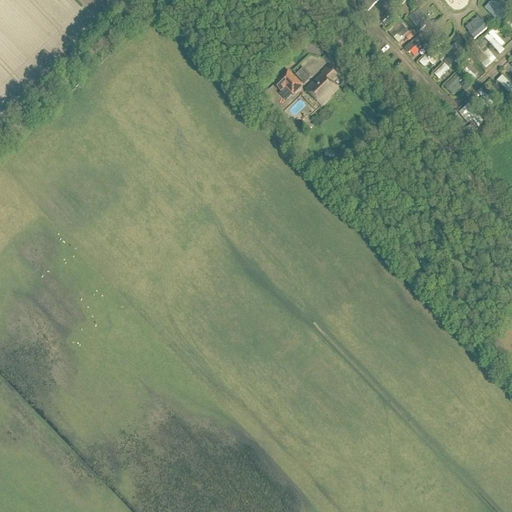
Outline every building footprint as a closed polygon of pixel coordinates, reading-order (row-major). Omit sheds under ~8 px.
[(427,36),(445,16),(432,3),(414,23),(427,36)] [(501,17),(507,11),(501,5),(496,11),(501,17)] [(382,6),(370,19),(380,29),(392,16),(382,6)] [(405,20),(411,15),(407,10),(401,15),(405,20)] [(501,30),(490,43),(499,52),(511,38),(501,30)] [(454,56),(460,48),(452,42),(446,51),(454,56)] [(431,49),(426,44),(421,48),(426,53),(431,49)] [(416,57),(421,51),(414,47),(410,53),(416,57)] [(306,92),(321,107),(338,90),(331,83),(338,77),(329,67),(322,74),(323,75),(306,92)] [(463,71),(472,81),(476,77),(468,67),(463,71)] [(277,83),(274,87),(281,94),(286,90),(293,97),(303,88),(289,72),(277,83)] [(460,87),(462,89),(465,92),(470,88),(464,82),(460,87)] [(268,92),(259,101),(269,112),(274,108),(269,103),(269,98),(272,95),(268,92)] [(462,107),(468,115),(474,111),(468,103),(462,107)]
